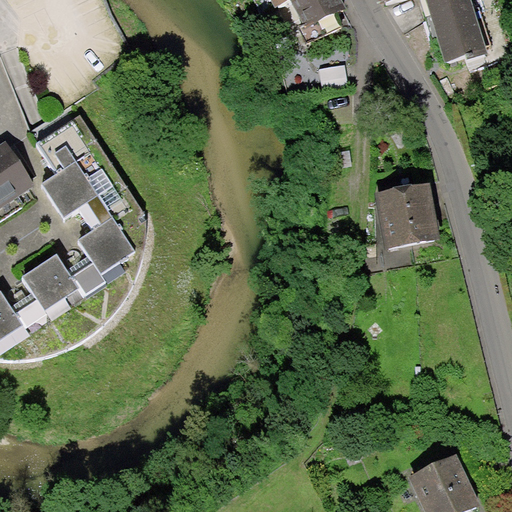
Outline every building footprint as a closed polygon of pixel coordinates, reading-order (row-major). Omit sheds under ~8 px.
[(271,0),(276,6),(288,0),(292,0),(304,23),(297,28),(305,43),(351,26),(343,10),(347,8),(342,0),(271,0)] [(426,0),(446,65),(465,59),(466,62),(488,56),(470,0),(426,0)] [(37,145),(56,173),(41,183),(64,218),(79,209),(93,229),(78,239),(93,262),(71,277),(56,254),(21,278),(24,282),(3,296),(1,292),(0,292),(0,339),(23,324),(16,313),(38,299),(45,310),(79,287),(85,295),(106,281),(102,274),(138,250),(115,216),(127,208),(71,123),(37,145)] [(5,142),(0,145),(0,218),(21,205),(14,195),(32,184),(5,142)] [(426,183),(379,191),(388,249),(436,241),(426,183)] [(482,511),(459,462),(410,485),(422,511),(482,511)]
